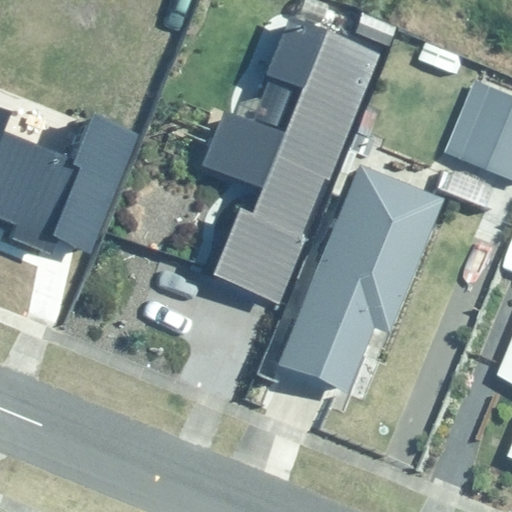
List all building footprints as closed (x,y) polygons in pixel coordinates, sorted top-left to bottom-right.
[(242,206),(215,272),(278,298),(378,56),(290,19),(269,69),(309,85),(289,133),(225,107),(202,164),(261,188),(252,210),(242,206)] [(511,96),(473,81),(444,153),(511,179),(511,96)] [(0,110),(0,216),(15,223),(9,238),(54,257),(60,242),(91,255),(141,132),(95,113),(75,163),(1,133),(9,114),(0,110)] [(360,162),(278,363),(347,391),(373,327),(391,335),(447,197),(360,162)] [(511,381),(511,336),(495,373),(511,381)]
